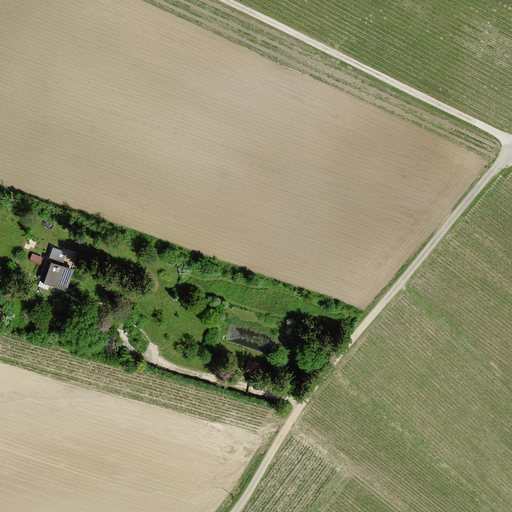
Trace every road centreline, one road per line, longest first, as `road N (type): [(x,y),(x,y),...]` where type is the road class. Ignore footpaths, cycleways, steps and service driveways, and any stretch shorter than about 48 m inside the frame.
road 1 (unclassified): [(235,511),(329,368),(511,152)]
road 2 (track): [(225,0),(511,140)]
road 3 (track): [(511,387),(398,284)]
